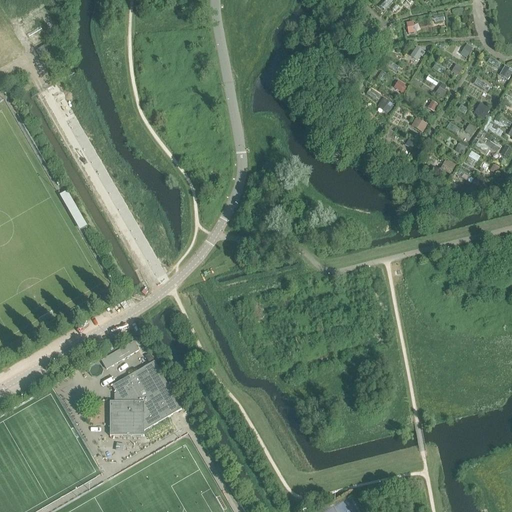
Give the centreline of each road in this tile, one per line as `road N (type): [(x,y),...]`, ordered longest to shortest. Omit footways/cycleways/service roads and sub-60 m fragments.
road 1 (unclassified): [(240,155),(229,214),(168,287),(0,386)]
road 2 (unclassified): [(240,155),(214,0)]
